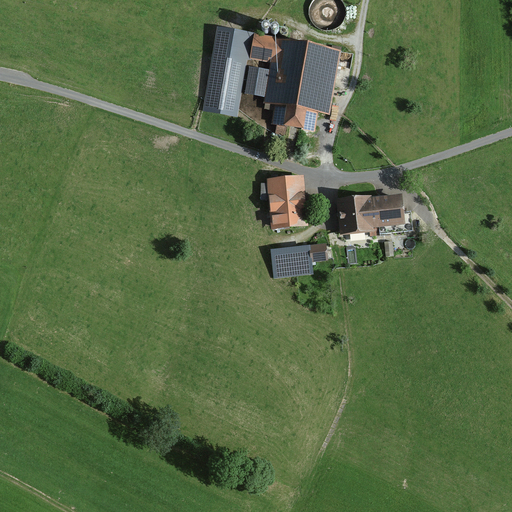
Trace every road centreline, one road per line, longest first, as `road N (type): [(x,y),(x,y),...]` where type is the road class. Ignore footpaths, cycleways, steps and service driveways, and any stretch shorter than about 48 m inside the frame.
road 1 (unclassified): [(511,133),(350,180),(290,169),(0,77)]
road 2 (track): [(391,174),(511,307)]
